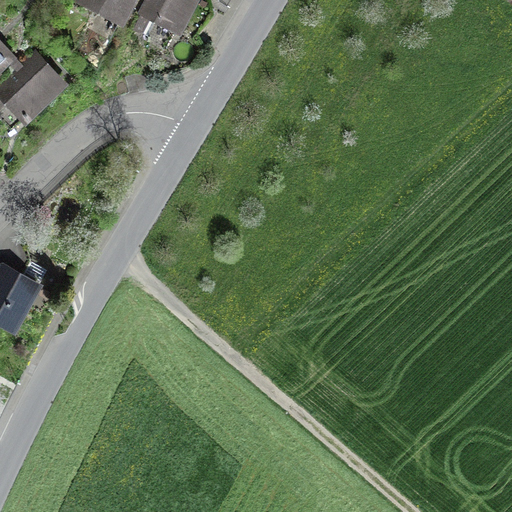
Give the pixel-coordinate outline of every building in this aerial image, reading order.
[(68,0),(119,25),(131,0),(68,0)] [(140,0),(135,13),(175,32),(191,0),(140,0)] [(0,70),(14,58),(0,43),(0,70)] [(38,54),(0,88),(0,115),(15,131),(66,85),(38,54)] [(0,261),(0,324),(13,331),(40,282),(2,262),(0,261)]
